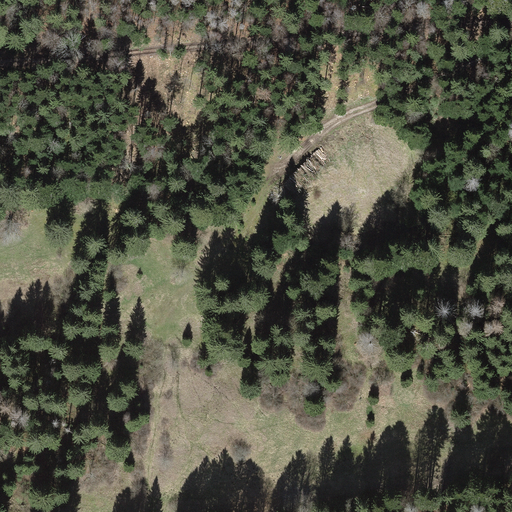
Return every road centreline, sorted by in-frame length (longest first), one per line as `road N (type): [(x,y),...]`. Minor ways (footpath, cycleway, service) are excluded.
road 1 (track): [(511,51),(372,108),(260,197),(234,258),(163,317),(147,494)]
road 2 (track): [(0,62),(511,26)]
